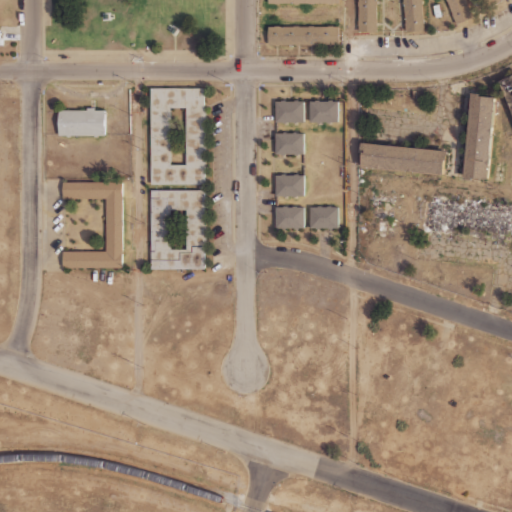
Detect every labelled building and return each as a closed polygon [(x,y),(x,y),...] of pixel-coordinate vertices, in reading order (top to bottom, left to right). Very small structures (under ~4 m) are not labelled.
[(359,0),(359,1),(358,1),(358,6),(359,6),(359,21),(358,21),(358,25),(359,25),(359,31),(377,31),(377,4),(378,4),(378,1),(377,1),(377,0),(359,0)] [(423,0),(423,5),(422,5),(423,19),(424,19),(425,23),(424,23),(424,29),(407,31),(407,28),(406,28),(405,23),(406,23),(404,4),(403,4),(403,1),(402,0),(423,0)] [(466,0),(470,9),(471,9),(474,15),(473,15),(474,17),(457,24),(454,18),(452,15),(453,14),(447,1),(446,1),(445,0),(466,0)] [(269,27),(339,26),(339,44),(269,45),(269,27)] [(511,74),(511,113),(498,81),(511,74)] [(151,185),(205,184),(204,88),(151,88),(151,185)] [(471,93),(480,94),(480,96),(495,97),(488,178),(464,176),(471,93)] [(311,99),(310,126),(343,127),(343,99),(311,99)] [(274,101),(274,128),(306,128),(306,101),(274,101)] [(59,110),(87,110),(87,107),(96,107),(96,110),(105,110),(105,136),(70,135),(70,137),(67,137),(67,135),(59,135),(59,110)] [(271,132),(271,159),(303,160),(303,132),(271,132)] [(362,142),(448,150),(447,160),(445,159),(443,175),(363,168),(364,152),(361,152),(362,142)] [(271,172),(271,199),(303,199),(303,172),(271,172)] [(63,182),(121,182),(121,267),(63,267),(63,251),(106,251),(106,198),(63,198),(63,182)] [(151,190),(204,190),(204,269),(151,269),(151,190)] [(272,201),(272,228),(304,228),(304,201),(272,201)] [(311,202),(310,229),(343,229),(343,202),(311,202)]
